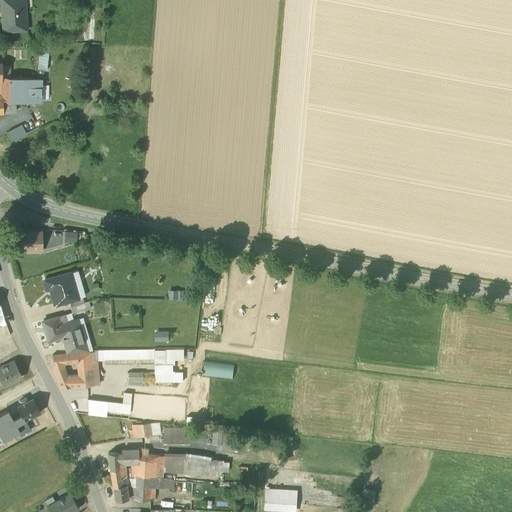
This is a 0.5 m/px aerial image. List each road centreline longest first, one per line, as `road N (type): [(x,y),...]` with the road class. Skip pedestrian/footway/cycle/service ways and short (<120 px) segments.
road 1 (tertiary): [(511,295),(81,216),(7,186)]
road 2 (residential): [(102,511),(72,425),(24,333),(0,255)]
road 3 (track): [(266,250),(281,0)]
